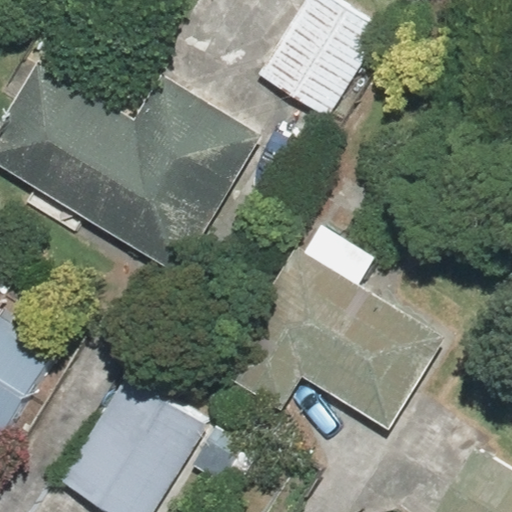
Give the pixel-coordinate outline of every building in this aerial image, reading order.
[(308,0),(261,72),(331,118),(385,35),(331,0),(308,0)] [(41,64),(0,130),(0,164),(179,274),(266,134),(166,73),(136,122),(41,64)] [(304,254),(297,250),(221,378),(284,415),(305,380),(387,428),(442,334),(360,287),(378,256),(322,223),(304,254)] [(72,353),(0,304),(0,423),(17,435),(72,353)] [(115,511),(157,511),(206,428),(123,380),(64,482),(115,511)] [(511,511),(511,468),(479,448),(440,511),(511,511)]
